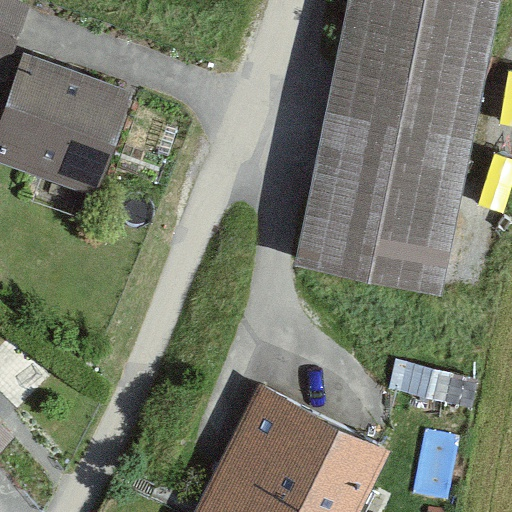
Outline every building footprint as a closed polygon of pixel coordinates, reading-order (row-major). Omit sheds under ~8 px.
[(28,9),(2,0),(0,0),(0,76),(4,78),(23,24),(28,9)] [(496,0),(345,0),(299,247),(447,283),(496,0)] [(130,95),(25,57),(0,125),(0,153),(95,189),(130,95)] [(346,511),(379,447),(267,391),(206,511),(346,511)] [(0,431),(0,453),(11,442),(0,431)]
